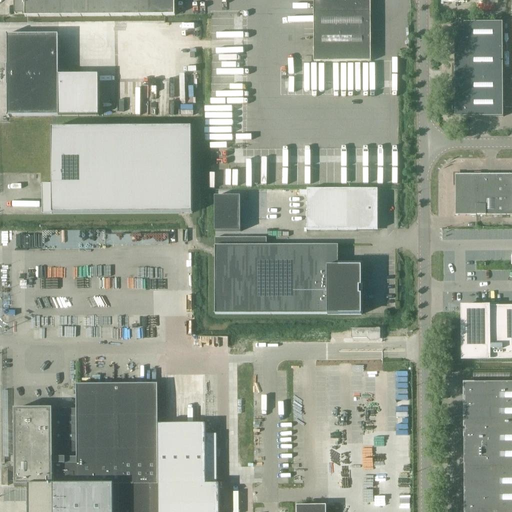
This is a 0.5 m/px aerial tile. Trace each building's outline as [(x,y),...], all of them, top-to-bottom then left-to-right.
[(176,15),(176,14),(175,0),(14,0),(14,13),(16,15),(25,15),(25,17),(167,15),(176,15)] [(314,0),(315,61),(371,61),(371,0),(314,0)] [(455,70),(503,69),(503,22),(464,22),(464,31),(455,31),(455,70)] [(9,34),(7,34),(7,37),(8,37),(8,65),(7,65),(7,86),(8,86),(8,115),(7,115),(7,117),(10,117),(10,116),(59,116),(99,116),(99,76),(59,76),(59,35),(9,35),(9,34)] [(503,117),(503,110),(503,69),(455,70),(456,117),(503,117)] [(51,127),(51,215),(191,215),(191,127),(51,127)] [(246,146),(245,133),(236,134),(237,146),(246,146)] [(234,187),(245,187),(246,150),(241,150),(241,160),(234,160),(234,173),(219,173),(219,175),(225,175),(225,179),(234,179),(234,187)] [(511,214),(511,174),(456,175),(456,215),(511,214)] [(308,230),(378,230),(378,189),(308,189),(308,230)] [(236,196),(211,196),(211,231),(236,231),(236,196)] [(171,246),(171,233),(108,234),(108,230),(18,231),(18,247),(171,246)] [(362,286),(362,266),(328,266),(328,245),(267,245),(267,237),(215,237),(215,314),(362,314),(362,294),(360,294),(360,286),(362,286)] [(484,307),(463,307),(463,346),(462,346),(463,360),(511,359),(511,305),(484,306),(484,307)] [(370,338),(371,339),(377,339),(379,338),(378,329),(353,329),(353,338),(370,338)] [(465,511),(511,511),(511,382),(464,383),(465,511)] [(152,511),(152,484),(158,484),(158,464),(158,422),(158,384),(77,384),(77,408),(63,409),(15,409),(16,485),(31,485),(30,511),(152,511)] [(205,422),(158,422),(158,484),(152,484),(152,511),(218,511),(218,482),(206,482),(205,422)]
